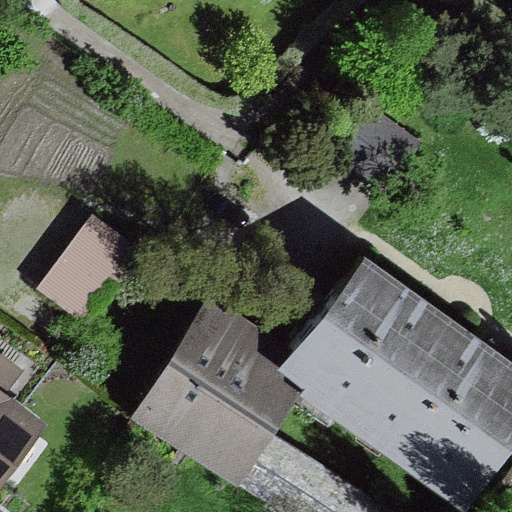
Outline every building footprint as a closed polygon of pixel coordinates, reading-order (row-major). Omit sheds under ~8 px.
[(136,250),(90,214),(35,285),(81,321),(136,250)] [(293,350),(279,371),(295,382),(298,384),(462,495),(511,422),(511,360),(357,256),(293,350)] [(234,474),(265,427),(295,382),(279,371),(293,350),(251,321),(213,295),(193,324),(136,408),(234,474)] [(0,471),(39,419),(0,391),(18,367),(0,353),(0,471)] [(390,511),(278,436),(265,427),(234,474),(289,511),(290,511),(390,511)]
